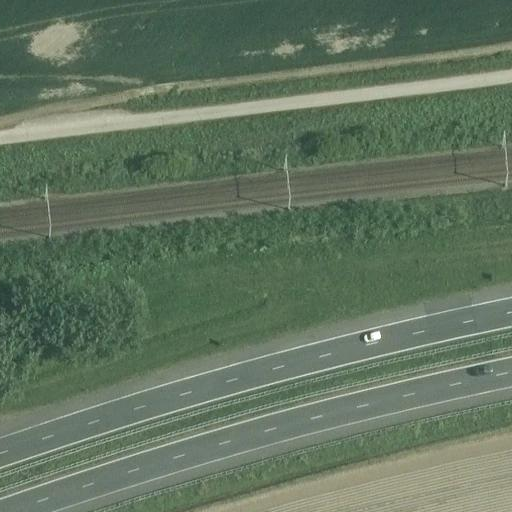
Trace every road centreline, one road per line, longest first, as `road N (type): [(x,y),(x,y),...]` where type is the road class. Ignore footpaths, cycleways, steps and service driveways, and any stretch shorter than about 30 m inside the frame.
road 1 (motorway): [(511,313),(227,381),(0,454)]
road 2 (motorway): [(11,511),(230,440),(511,373)]
road 3 (unclassified): [(0,137),(511,76)]
